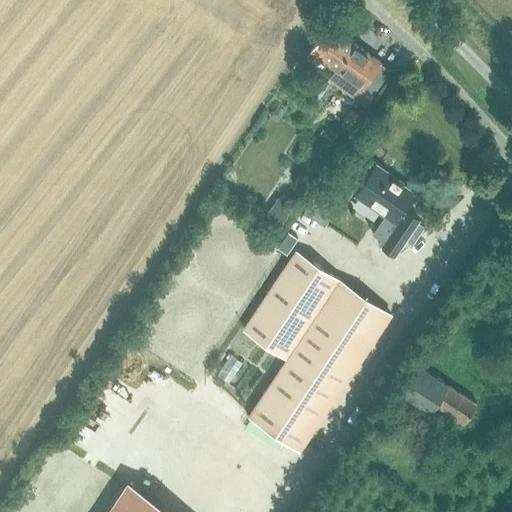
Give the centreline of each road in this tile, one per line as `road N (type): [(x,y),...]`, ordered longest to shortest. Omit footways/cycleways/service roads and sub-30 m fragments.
road 1 (unclassified): [(511,151),(369,0)]
road 2 (unclassified): [(511,102),(414,0)]
